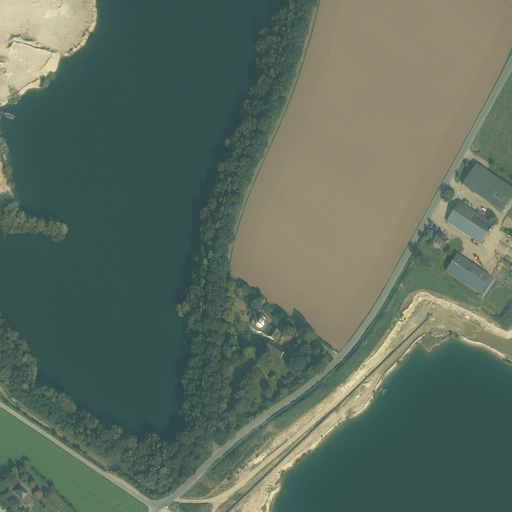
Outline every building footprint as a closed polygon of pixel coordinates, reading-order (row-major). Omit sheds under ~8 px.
[(462,186),(502,213),(511,197),(511,189),(476,165),(462,186)] [(460,202),(447,222),(480,244),(493,225),(460,202)] [(443,249),(448,241),(438,234),(438,236),(431,231),(425,239),(432,244),(433,243),(443,249)] [(511,237),(506,233),(494,251),(511,262),(511,237)] [(493,279),(457,255),(446,272),(479,294),(478,296),(480,298),(493,279)] [(261,333),(263,333),(265,332),(268,327),(268,326),(268,322),(266,319),(262,316),(259,316),(256,317),(254,318),(251,322),(251,325),(252,328),(253,331),(256,333),(259,334),(261,333)] [(263,333),(261,333),(268,338),(270,339),(273,341),(272,344),(271,343),(269,347),(271,348),(269,350),(272,352),(271,353),(280,359),(282,355),(284,352),(274,345),(281,334),(268,326),(268,327),(265,332),(263,333)] [(287,354),(284,352),(282,355),(283,356),(291,361),(300,347),(294,343),(287,354)] [(306,360),(302,357),(297,364),(301,366),(306,360)] [(20,487),(14,492),(22,500),(28,495),(20,487)] [(28,494),(22,501),(26,504),(32,497),(28,494)]
